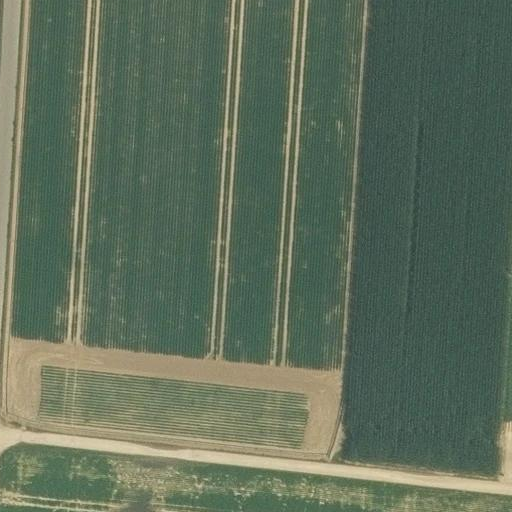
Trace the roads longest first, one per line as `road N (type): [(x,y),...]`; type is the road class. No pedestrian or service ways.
road 1 (track): [(511,494),(0,439)]
road 2 (track): [(12,0),(0,218)]
